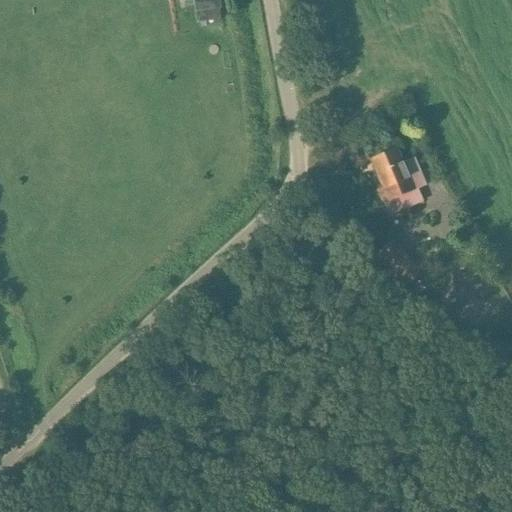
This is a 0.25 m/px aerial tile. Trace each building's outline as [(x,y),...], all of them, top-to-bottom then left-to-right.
[(184,0),(185,6),(195,5),(196,12),(221,10),(219,0),(184,0)] [(197,23),(221,20),(220,11),(196,13),(197,23)] [(386,137),(414,121),(407,107),(379,123),(386,137)] [(383,189),(378,191),(384,204),(398,198),(419,189),(426,187),(415,158),(403,163),(397,149),(371,160),(383,189)] [(458,239),(468,241),(471,224),(461,222),(458,239)] [(405,289),(423,274),(393,241),(376,255),(405,289)]
